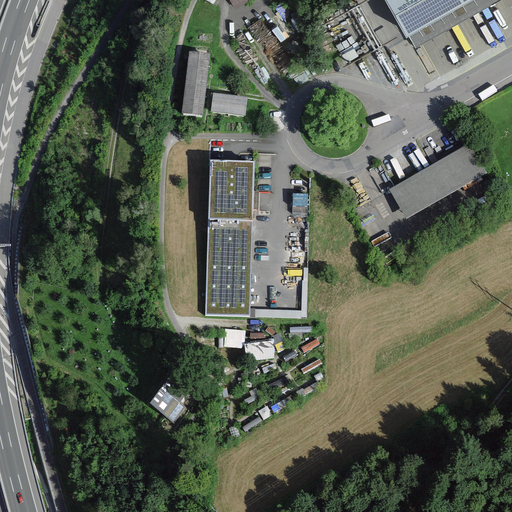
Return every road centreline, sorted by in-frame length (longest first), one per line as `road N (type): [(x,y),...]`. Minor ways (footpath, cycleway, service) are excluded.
road 1 (track): [(179,511),(169,471),(202,401),(203,381),(171,315),(162,198),(174,42),(188,0)]
road 2 (track): [(0,279),(13,275),(19,210),(48,139),(131,0)]
road 3 (track): [(415,511),(511,385)]
road 4 (residential): [(406,112),(327,82),(297,101),(292,137)]
road 5 (residential): [(292,137),(310,160),(338,166),(361,156),(406,112)]
